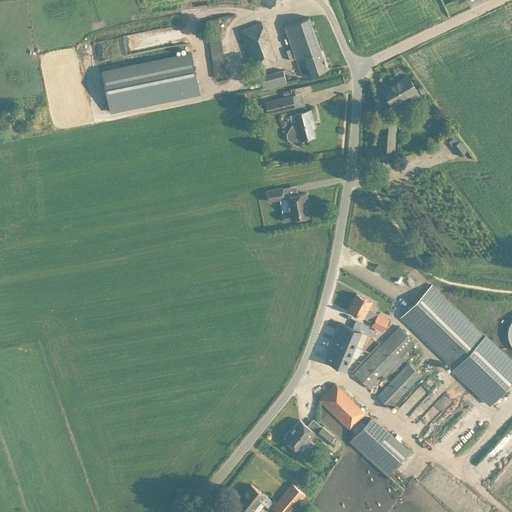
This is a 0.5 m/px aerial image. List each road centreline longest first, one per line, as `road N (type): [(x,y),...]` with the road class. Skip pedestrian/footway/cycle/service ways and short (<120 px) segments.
road 1 (unclassified): [(188,511),(283,397),(305,358),(350,176),(356,69)]
road 2 (unclassified): [(356,69),(503,0)]
